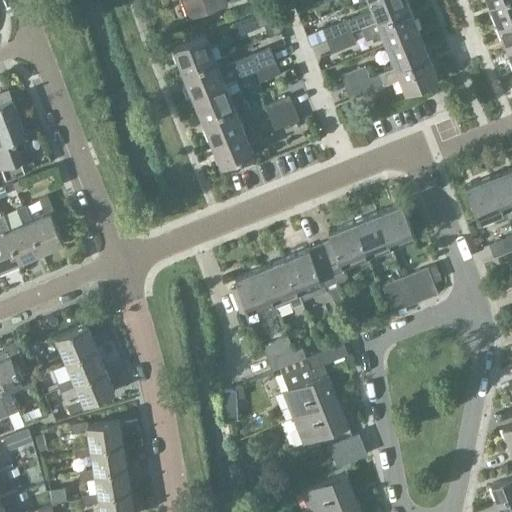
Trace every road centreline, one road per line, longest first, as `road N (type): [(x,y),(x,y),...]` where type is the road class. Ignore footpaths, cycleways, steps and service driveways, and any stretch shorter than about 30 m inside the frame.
road 1 (residential): [(119,262),(408,155),(420,160),(474,304)]
road 2 (residential): [(402,511),(374,343),(474,304)]
road 3 (residential): [(180,511),(161,397),(119,262)]
road 4 (residential): [(119,262),(35,45)]
road 5 (residential): [(450,511),(482,353),(474,304)]
road 6 (residential): [(0,313),(119,262)]
